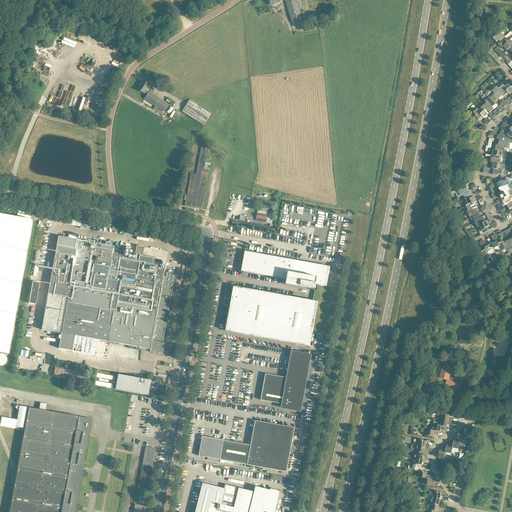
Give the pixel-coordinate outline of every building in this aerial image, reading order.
[(296,0),(269,0),(271,5),(280,2),(280,1),(284,0),(292,23),(302,20),(296,0)] [(328,0),(311,0),(314,11),(318,10),(318,12),(326,10),(325,6),(330,5),(328,0)] [(495,43),(497,45),(498,44),(500,42),(499,41),(504,37),(501,33),(500,33),(499,33),(493,38),(496,42),(495,43)] [(508,41),(504,37),(499,41),(500,42),(498,44),(502,48),(503,47),(506,45),(505,44),(508,41)] [(90,40),(87,45),(93,48),(96,43),(90,40)] [(103,86),(108,89),(119,71),(114,68),(103,86)] [(149,85),(143,81),(137,89),(143,93),(144,93),(147,95),(144,99),(155,106),(153,109),(155,110),(157,107),(165,112),(169,105),(149,92),(145,90),(149,85)] [(503,85),(507,90),(506,91),(508,93),(510,94),(511,92),(511,86),(508,83),(507,81),(503,85)] [(497,87),(501,91),(500,92),(504,96),(508,93),(506,91),(507,90),(503,85),(501,83),(497,87)] [(500,100),(504,96),(500,92),(501,91),(497,87),(496,86),(491,90),(500,100)] [(492,99),(495,102),(499,99),(500,100),(492,91),(491,91),(490,89),(486,94),(487,96),(491,100),(492,99)] [(490,105),(492,107),(496,104),(495,102),(492,99),(491,100),(487,96),(483,99),(486,103),(489,106),(490,105)] [(187,105),(183,111),(204,125),(212,113),(190,99),(187,105)] [(482,106),(487,111),(487,110),(489,113),(494,109),(492,107),(490,105),(489,106),(486,103),(482,106)] [(481,105),(477,108),(481,113),(480,114),(484,118),(488,114),(489,115),(490,114),(489,113),(487,110),(487,111),(482,106),(481,105)] [(471,110),(468,112),(477,121),(478,120),(480,122),(484,118),(480,114),(481,113),(477,108),(473,112),(471,110)] [(498,135),(509,140),(510,138),(511,138),(511,139),(511,132),(510,131),(506,134),(504,132),(505,132),(503,130),(501,131),(499,135),(498,135)] [(498,135),(496,140),(499,140),(498,145),(501,146),(500,147),(507,148),(511,149),(511,143),(508,143),(509,140),(498,135)] [(185,205),(185,206),(196,208),(202,209),(209,172),(202,171),(207,146),(202,145),(196,174),(191,173),(186,201),(185,205)] [(496,145),(495,150),(497,151),(497,152),(504,153),(506,154),(507,148),(500,147),(501,146),(498,145),(496,145)] [(491,155),(490,155),(489,157),(491,157),(494,158),(494,157),(503,159),(504,153),(497,152),(497,151),(495,150),(493,150),(491,155)] [(484,167),(483,170),(489,171),(493,172),(493,175),(498,176),(498,174),(502,175),(505,176),(506,170),(504,170),(497,169),(496,170),(491,169),(487,168),(484,167)] [(503,186),(503,187),(509,184),(506,179),(503,181),(501,178),(499,179),(495,180),(495,183),(498,183),(500,187),(503,186)] [(500,187),(498,188),(501,193),(503,192),(504,193),(509,190),(511,188),(511,185),(511,183),(509,184),(503,187),(503,186),(500,187)] [(461,196),(463,195),(466,193),(466,192),(469,191),(466,186),(461,188),(461,187),(457,189),(458,192),(458,191),(461,196)] [(470,190),(469,191),(466,192),(466,193),(463,195),(465,200),(471,197),(470,196),(473,195),(470,190)] [(501,199),(500,200),(501,202),(502,201),(505,200),(504,199),(511,195),(509,190),(504,193),(503,192),(501,193),(499,194),(501,199)] [(466,206),(468,205),(472,203),(472,204),(475,203),(477,202),(474,197),(475,196),(474,194),(473,195),(470,196),(471,197),(465,200),(463,201),(466,206)] [(505,206),(507,205),(509,204),(509,203),(511,200),(511,195),(504,199),(505,200),(502,201),(505,206)] [(477,207),(475,203),(472,204),(472,203),(468,205),(466,206),(464,207),(467,212),(471,209),(472,210),(475,208),(477,207)] [(467,212),(470,218),(478,213),(475,208),(472,210),(471,209),(467,212)] [(257,213),(256,221),(266,222),(270,223),(270,221),(268,220),(268,218),(267,217),(267,215),(268,212),(258,210),(258,213),(257,213)] [(473,223),(474,222),(477,221),(476,220),(480,218),(478,213),(470,218),(473,223)] [(0,353),(8,355),(33,220),(0,214),(0,353)] [(477,227),(479,226),(482,224),(482,223),(485,222),(482,217),(480,218),(476,220),(477,221),(474,222),(477,227)] [(66,218),(65,224),(80,227),(81,221),(66,218)] [(479,226),(477,227),(479,232),(481,231),(482,231),(483,233),(488,231),(494,228),(492,224),(489,226),(487,221),(485,222),(482,223),(482,224),(479,226)] [(48,294),(41,330),(60,333),(61,333),(61,335),(60,339),(58,348),(72,351),(75,336),(130,346),(133,346),(136,347),(139,348),(145,349),(145,350),(149,351),(150,351),(150,352),(162,354),(164,344),(162,343),(163,343),(162,342),(166,320),(167,320),(167,319),(168,315),(168,314),(167,314),(171,291),(172,291),(175,274),(167,272),(166,277),(165,279),(163,278),(163,276),(165,265),(161,264),(162,260),(139,256),(140,255),(142,255),(144,247),(136,246),(135,254),(134,259),(122,257),(123,252),(113,250),(113,246),(111,246),(105,245),(81,241),(58,236),(56,246),(57,246),(48,294)] [(489,244),(490,245),(491,248),(492,247),(495,253),(500,250),(498,247),(499,246),(498,243),(497,241),(492,244),(491,243),(489,244)] [(503,241),(498,243),(499,246),(498,247),(500,250),(501,252),(506,250),(504,247),(506,246),(504,242),(503,241)] [(489,252),(490,255),(495,253),(492,247),(491,248),(490,245),(485,247),(486,249),(487,252),(489,252)] [(486,249),(481,252),(483,256),(482,257),(485,262),(488,261),(489,263),(493,261),(490,255),(489,252),(487,252),(486,249)] [(286,285),(307,289),(315,290),(316,285),(326,287),(329,266),(245,251),(241,271),(287,280),(286,283),(286,285)] [(32,282),(29,303),(35,305),(39,283),(32,282)] [(310,346),(313,331),(318,302),(234,286),(231,302),(236,303),(234,312),(232,312),(231,317),(233,317),(231,329),(226,328),(226,331),(310,346)] [(286,405),(286,409),(285,409),(289,410),(298,411),(301,412),(302,407),(303,399),(304,399),(311,360),(295,357),(291,378),(286,378),(266,374),(261,400),(282,404),(286,405)] [(443,365),(441,374),(448,376),(450,370),(450,367),(443,365)] [(55,366),(53,377),(83,382),(85,371),(55,366)] [(119,374),(116,389),(149,395),(150,389),(157,391),(157,387),(150,386),(151,380),(119,374)] [(165,395),(167,384),(163,383),(163,382),(162,382),(162,379),(164,379),(156,377),(155,382),(158,383),(157,387),(157,391),(156,396),(161,397),(161,394),(165,395)] [(445,390),(458,393),(460,384),(455,383),(455,384),(446,382),(445,390)] [(76,511),(77,511),(75,510),(81,476),(87,477),(87,472),(86,472),(86,470),(82,469),(88,436),(92,419),(45,411),(46,404),(40,403),(39,410),(28,408),(28,413),(27,412),(27,408),(19,406),(17,420),(2,417),(0,426),(15,428),(24,430),(9,511),(76,511)] [(449,420),(449,415),(441,413),(439,420),(451,422),(452,419),(450,419),(450,420),(449,420)] [(202,436),(199,456),(208,458),(219,460),(247,465),(287,472),(295,428),(255,421),(254,431),(252,431),(251,434),(253,435),(251,445),(224,440),(202,436)] [(421,428),(421,432),(425,433),(424,435),(426,436),(426,437),(426,438),(429,438),(429,436),(433,437),(434,432),(435,432),(436,434),(437,434),(438,432),(431,430),(426,429),(421,428)] [(417,440),(416,446),(428,448),(429,445),(427,445),(426,446),(425,446),(426,441),(417,440)] [(446,447),(444,457),(445,457),(451,458),(451,454),(452,448),(453,445),(449,444),(447,444),(446,447)] [(411,445),(410,451),(415,452),(424,454),(425,449),(426,449),(426,450),(428,450),(428,451),(433,452),(433,449),(428,448),(416,446),(413,446),(411,445)] [(147,495),(152,471),(142,469),(138,493),(147,495)] [(421,484),(430,485),(431,485),(434,486),(434,483),(433,483),(432,484),(431,484),(432,479),(429,478),(423,478),(421,484)] [(275,511),(280,493),(256,486),(255,492),(226,485),(225,489),(203,483),(195,511),(275,511)] [(429,491),(428,497),(431,497),(431,498),(448,501),(449,497),(447,497),(448,496),(446,496),(446,497),(442,496),(442,497),(441,496),(441,493),(432,491),(429,491)] [(439,507),(439,505),(430,503),(429,509),(443,511),(446,511),(447,509),(441,508),(440,508),(439,507)]
